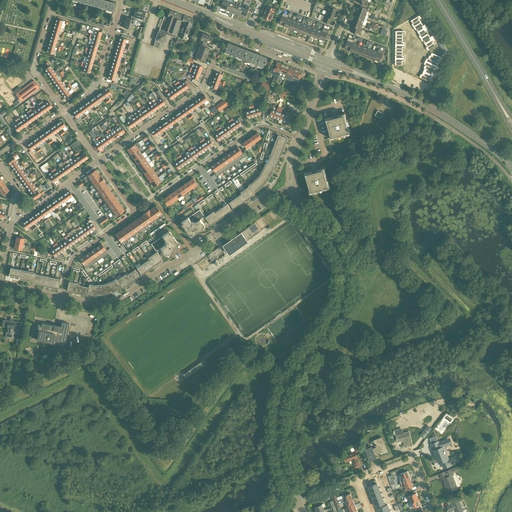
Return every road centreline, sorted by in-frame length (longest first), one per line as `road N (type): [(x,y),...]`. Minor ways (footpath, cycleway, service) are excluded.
road 1 (tertiary): [(300,503),(280,448),(279,409),(339,302),(344,270),(338,245),(292,189)]
road 2 (residential): [(62,298),(116,300),(266,195),(292,189)]
road 3 (residential): [(298,138),(256,127),(135,213)]
road 4 (residential): [(97,161),(200,91),(223,34)]
road 5 (tertiary): [(511,169),(439,113),(374,80)]
road 6 (residential): [(64,112),(95,88),(121,0)]
road 7 (tertiary): [(212,16),(326,65)]
road 8 (residential): [(64,112),(34,67),(52,0)]
road 9 (residential): [(354,478),(413,460),(435,511)]
